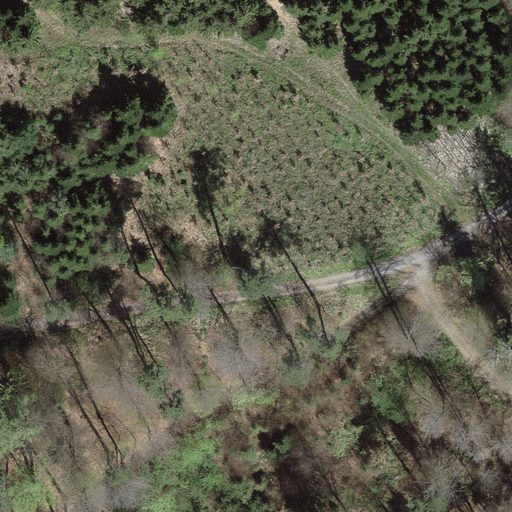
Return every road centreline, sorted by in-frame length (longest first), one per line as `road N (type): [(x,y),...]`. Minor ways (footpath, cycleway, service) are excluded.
road 1 (track): [(511,203),(429,259),(392,295),(154,443),(74,511)]
road 2 (track): [(429,259),(309,287),(0,333)]
